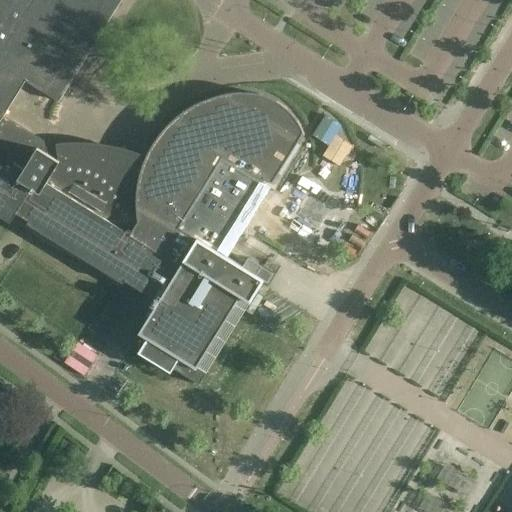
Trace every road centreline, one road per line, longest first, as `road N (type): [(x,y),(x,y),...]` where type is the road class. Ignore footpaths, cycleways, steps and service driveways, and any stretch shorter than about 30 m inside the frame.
road 1 (residential): [(214,511),(0,356)]
road 2 (unclassified): [(405,237),(411,210),(511,47)]
road 3 (unclassified): [(405,237),(389,245),(324,358)]
road 4 (unclassified): [(511,317),(422,262),(405,237)]
